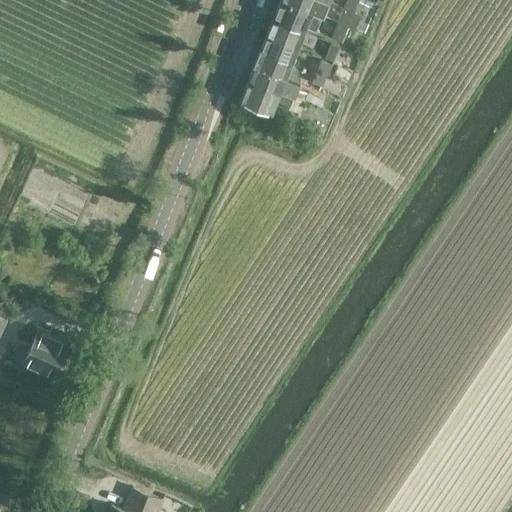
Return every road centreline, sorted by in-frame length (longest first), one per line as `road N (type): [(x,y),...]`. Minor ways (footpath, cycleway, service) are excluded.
road 1 (track): [(250,511),(511,124)]
road 2 (unclassified): [(46,511),(215,88)]
